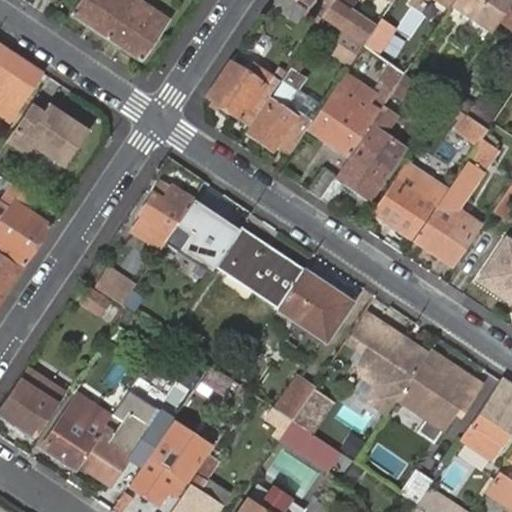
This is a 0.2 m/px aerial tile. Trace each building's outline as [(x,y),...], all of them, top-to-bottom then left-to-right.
[(80,0),(71,15),(140,61),(152,43),(155,38),(167,21),(161,16),(156,23),(151,20),(156,13),(136,0),(80,0)] [(306,9),(292,0),(273,0),(270,5),(297,23),(306,9)] [(292,0),(306,9),(320,18),(321,16),(332,0),(292,0)] [(340,0),(332,0),(321,16),(364,45),(376,27),(351,8),(339,1),(340,0)] [(356,1),(353,0),(340,0),(339,1),(351,8),(356,1)] [(393,0),(393,2),(383,16),(399,26),(416,0),(393,0)] [(435,0),(449,9),(452,4),(454,0),(435,0)] [(511,0),(454,0),(452,4),(492,32),(499,21),(511,1),(511,0)] [(511,1),(499,21),(511,30),(511,1)] [(156,23),(161,16),(156,13),(151,20),(156,23)] [(428,39),(439,22),(429,15),(418,32),(428,39)] [(376,27),(364,45),(363,46),(391,66),(403,74),(404,75),(412,63),(391,49),(386,46),(399,26),(383,16),(376,27)] [(322,23),(318,29),(334,41),(338,35),(322,23)] [(0,115),(10,122),(18,111),(43,73),(0,44),(0,115)] [(272,90),(284,72),(278,69),(273,77),(267,85),(246,72),(231,62),(207,98),(249,126),(272,90)] [(267,85),(273,77),(252,64),(246,72),(267,85)] [(356,96),(338,83),(330,94),(308,128),(347,155),(379,111),(380,110),(403,74),(391,66),(380,82),(384,85),(370,106),(366,103),(360,98),(356,96)] [(269,100),(247,133),(271,150),(275,144),(289,154),(292,148),(305,128),(293,119),(294,117),(283,110),(305,78),(290,69),(269,100)] [(412,80),(404,75),(403,74),(380,110),(388,115),(412,80)] [(454,92),(446,103),(464,115),(485,129),(499,109),(480,96),(474,105),(454,92)] [(43,112),(31,104),(6,141),(33,158),(39,150),(64,167),(88,130),(71,119),(68,123),(62,120),(65,115),(48,105),(43,112)] [(388,115),(380,110),(379,111),(365,132),(357,142),(360,145),(336,177),(335,177),(320,199),(330,205),(343,188),(344,183),(370,201),(392,167),(399,156),(373,138),(388,115)] [(480,140),(487,130),(485,129),(464,115),(460,121),(464,124),(459,131),(477,144),(480,140)] [(497,151),(480,140),(477,144),(467,161),(448,188),(444,193),(436,205),(412,240),(450,264),(477,225),(456,211),(484,171),(497,151)] [(423,172),(406,160),(372,212),(409,237),(432,203),(436,205),(444,193),(420,177),(423,172)] [(309,191),(320,199),(335,177),(323,169),(309,191)] [(420,177),(444,193),(448,188),(423,172),(420,177)] [(175,227),(193,200),(171,186),(163,200),(152,193),(139,214),(142,216),(133,231),(150,242),(145,251),(154,257),(156,254),(167,238),(175,227)] [(511,207),(511,187),(510,186),(494,209),(506,217),(511,207)] [(0,250),(23,265),(49,226),(15,203),(5,197),(0,203),(0,250)] [(239,231),(193,200),(175,227),(188,236),(177,253),(209,275),(216,265),(239,231)] [(278,306),(302,271),(240,229),(239,231),(216,265),(228,273),(253,290),(278,306)] [(511,248),(503,242),(490,261),(473,286),(511,312),(511,248)] [(0,299),(21,268),(0,253),(0,299)] [(96,289),(121,306),(134,287),(109,270),(96,289)] [(305,273),(302,271),(278,306),(276,309),(324,341),(340,318),(345,310),(350,303),(319,283),(305,273)] [(90,291),(82,303),(98,315),(99,313),(107,319),(115,308),(107,303),(90,291)] [(276,309),(274,312),(322,345),(324,341),(276,309)] [(345,341),(355,348),(374,319),(364,312),(345,341)] [(367,401),(387,414),(397,399),(398,397),(414,373),(427,354),(409,343),(407,347),(399,342),(402,338),(374,319),(355,348),(364,354),(358,363),(361,375),(377,386),(367,401)] [(194,351),(202,339),(179,324),(171,335),(194,351)] [(409,343),(402,338),(399,342),(407,347),(409,343)] [(416,375),(414,373),(398,397),(397,399),(405,405),(415,388),(458,416),(482,380),(435,348),(416,375)] [(187,354),(170,380),(188,392),(206,367),(187,354)] [(26,367),(0,406),(0,416),(33,439),(64,393),(26,367)] [(292,421),(313,389),(296,377),(274,409),(286,416),(292,421)] [(511,429),(511,387),(500,379),(476,415),(470,424),(460,439),(479,451),(492,459),(507,436),(511,429)] [(326,398),(313,389),(292,421),(301,427),(311,413),(314,415),(326,398)] [(97,435),(78,464),(110,486),(149,428),(146,425),(150,420),(153,415),(157,410),(128,391),(112,415),(121,422),(108,442),(97,435)] [(41,447),(74,469),(78,464),(97,435),(101,431),(105,425),(110,418),(77,395),(67,409),(41,447)] [(301,427),(305,430),(314,415),(311,413),(301,427)] [(209,450),(221,428),(205,419),(193,441),(209,450)] [(301,427),(292,421),(281,437),(279,440),(293,449),(328,473),(341,454),(332,448),(306,430),(305,430),(301,427)] [(156,446),(148,457),(150,457),(130,487),(146,497),(149,493),(160,500),(177,475),(158,463),(165,452),(156,446)] [(280,449),(264,473),(301,496),(316,472),(280,449)] [(511,451),(507,460),(511,463),(511,480),(499,472),(486,492),(511,509),(511,451)] [(197,476),(173,511),(216,511),(220,507),(227,496),(207,483),(221,462),(210,456),(196,476),(197,476)] [(415,470),(399,494),(425,511),(426,511),(466,511),(429,487),(432,481),(415,470)] [(302,511),(303,511),(272,489),(258,510),(246,502),(239,511),(302,511)] [(157,504),(160,500),(149,493),(146,497),(157,504)]
